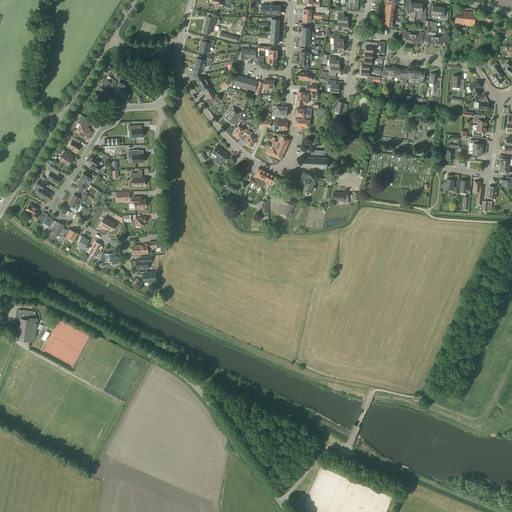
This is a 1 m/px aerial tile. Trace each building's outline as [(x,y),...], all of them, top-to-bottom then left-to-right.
[(222,7),(222,6),(223,6),(224,3),(223,2),(219,1),(219,0),(211,0),(211,3),(215,4),(214,7),(222,9),(222,7)] [(358,0),(354,0),(346,0),(346,7),(343,7),(343,11),(344,11),(349,11),(349,7),(358,8),(358,0)] [(406,3),(405,13),(409,14),(410,11),(415,11),(416,3),(410,2),(410,3),(406,3)] [(416,3),(415,11),(421,12),(420,22),(422,23),(421,25),(424,26),(425,23),(426,16),(424,15),(426,6),(422,5),(423,4),(416,3)] [(270,6),(267,6),(267,5),(261,5),(260,14),(269,14),(280,15),(280,6),(270,5),(270,6)] [(429,7),(428,17),(431,18),(432,15),(437,15),(438,7),(432,6),(432,7),(429,7)] [(438,7),(437,15),(441,16),(440,18),(443,18),(443,19),(446,19),(448,10),(444,9),(445,8),(438,7)] [(343,11),(336,10),(336,13),(338,13),(337,23),(338,23),(347,23),(348,23),(347,23),(348,17),(344,17),(344,13),(344,11),(343,11)] [(475,13),(463,12),(462,13),(456,12),(455,23),(461,24),(474,26),(475,13)] [(214,26),(216,19),(207,17),(203,32),(210,34),(212,26),(214,26)] [(396,23),(396,21),(384,20),(383,26),(387,26),(387,29),(396,30),(396,27),(392,26),(392,23),(396,23)] [(348,23),(347,23),(338,23),(337,32),(344,32),(344,29),(348,29),(348,23)] [(424,39),(423,44),(427,44),(431,45),(432,45),(432,46),(434,47),(435,36),(428,35),(428,33),(429,33),(429,32),(429,31),(429,27),(425,26),(424,39)] [(401,36),(401,41),(404,41),(408,42),(409,42),(409,43),(412,44),(413,33),(406,32),(406,30),(404,30),(402,30),(401,36)] [(413,33),(412,44),(413,44),(413,42),(415,43),(418,43),(422,44),(423,39),(423,32),(420,32),(420,34),(413,33)] [(344,45),(343,45),(344,39),(340,39),(340,35),(333,35),(333,44),(334,44),(334,45),(344,45)] [(435,36),(434,47),(436,47),(436,45),(441,46),(445,47),(445,42),(446,35),(443,35),(442,37),(435,36)] [(213,46),(215,41),(207,39),(206,42),(201,41),(200,46),(199,52),(208,54),(210,46),(213,46)] [(365,46),(365,52),(372,53),(372,52),(373,49),(376,49),(377,43),(370,42),(370,46),(365,46)] [(344,51),(344,45),(334,45),(333,54),(340,54),(340,51),(344,51)] [(270,47),(264,46),(264,50),(269,50),(268,57),(277,57),(277,51),(270,50),(270,47)] [(340,67),(339,66),(339,61),(335,60),(336,57),(329,57),(329,66),(340,67)] [(196,58),(195,64),(204,66),(205,60),(199,59),(198,58),(196,58)] [(307,64),(307,58),(300,58),(300,64),(303,64),(303,69),(308,69),(308,65),(307,64)] [(233,68),(232,65),(232,61),(224,63),(225,67),(227,67),(228,70),(233,68)] [(194,70),(193,75),(201,74),(202,74),(201,74),(202,74),(205,73),(206,71),(203,70),(204,66),(195,64),(193,70),(194,70)] [(496,86),(503,82),(501,79),(504,76),(496,65),(492,68),(496,74),(491,77),(496,86)] [(340,67),(329,66),(329,72),(326,72),(326,71),(321,71),(320,77),(324,78),(329,78),(330,76),(335,76),(336,73),(339,73),(340,67)] [(381,78),(381,83),(384,83),(385,78),(385,77),(393,78),(394,67),(392,66),(392,68),(390,68),(387,67),(383,67),(382,72),(382,78),(381,78)] [(394,67),(393,78),(399,78),(399,80),(401,80),(401,84),(402,85),(404,69),(401,69),(397,68),(396,68),(396,67),(394,67)] [(413,80),(415,70),(411,69),(411,70),(404,69),(402,85),(405,85),(405,81),(406,81),(406,79),(413,80)] [(413,80),(413,84),(420,84),(420,83),(424,83),(425,77),(425,72),(422,72),(418,71),(417,71),(417,70),(415,69),(415,70),(413,80)] [(311,81),(312,75),(308,75),(308,73),(299,72),(299,79),(302,79),(302,80),(311,81)] [(438,74),(430,73),(429,83),(433,84),(432,87),(433,87),(432,93),(432,96),(437,97),(437,94),(440,95),(441,87),(440,87),(441,78),(438,78),(438,74)] [(199,86),(207,81),(204,76),(203,77),(202,74),(201,74),(193,75),(196,80),(196,81),(199,86)] [(240,87),(243,77),(236,75),(233,85),(240,87)] [(463,91),(464,80),(460,79),(461,76),(453,75),(452,87),(459,87),(459,90),(463,91)] [(247,89),(250,79),(243,77),(240,87),(247,89)] [(116,81),(111,78),(109,81),(106,79),(100,88),(106,91),(109,86),(112,88),(116,81)] [(329,81),(329,78),(324,78),(324,81),(327,81),(327,88),(331,88),(330,92),(338,92),(339,85),(335,84),(336,81),(329,81)] [(123,89),(127,83),(121,79),(117,85),(123,89)] [(254,91),(257,81),(250,79),(247,89),(254,91)] [(273,89),(274,80),(264,80),(263,90),(268,90),(268,88),(273,89)] [(207,81),(199,86),(202,91),(202,90),(204,93),(213,88),(211,85),(209,86),(207,81)] [(255,92),(255,94),(259,95),(260,94),(263,83),(258,81),(255,92)] [(482,94),(479,88),(480,87),(477,81),(468,86),(471,92),(472,92),(475,98),(482,94)] [(215,95),(212,89),(205,93),(207,97),(208,96),(209,99),(207,100),(210,106),(220,101),(216,95),(215,95)] [(129,101),(129,91),(127,90),(120,90),(118,92),(118,97),(120,99),(123,99),(123,101),(129,101)] [(308,104),(309,93),(298,92),(296,105),(302,106),(302,103),(308,104)] [(345,116),(348,104),(344,103),(338,101),(336,111),(341,112),(341,115),(345,116)] [(489,110),(490,102),(480,101),(478,108),(489,110)] [(286,117),(286,107),(276,106),(276,109),(273,109),(273,110),(272,110),(272,116),(275,116),(286,117)] [(233,125),(241,114),(232,108),(229,112),(230,113),(229,114),(228,114),(224,119),(233,125)] [(296,108),(295,117),(310,119),(311,109),(304,108),(304,109),(296,108)] [(486,126),(487,120),(480,120),(480,115),(474,115),(473,122),(477,122),(477,125),(486,126)] [(87,127),(89,124),(91,121),(83,116),(79,122),(78,123),(80,124),(75,132),(87,140),(92,132),(86,129),(87,127)] [(295,117),(293,126),(298,126),(298,128),(304,129),(304,127),(309,128),(310,119),(295,117)] [(273,123),(273,131),(279,131),(279,129),(286,130),(287,123),(276,122),(276,124),(273,123)] [(242,139),(248,130),(245,128),(245,129),(238,125),(233,135),(240,139),(240,138),(242,139)] [(486,132),(486,126),(477,125),(476,129),(473,128),(472,135),(478,136),(478,132),(486,132)] [(141,129),(129,129),(129,130),(129,139),(137,138),(137,137),(143,137),(142,129),(141,129)] [(248,130),(242,139),(245,141),(244,144),(251,148),(256,138),(251,135),(252,132),(250,131),(248,130)] [(77,152),(81,146),(78,144),(80,141),(70,135),(68,138),(72,140),(68,147),(77,152)] [(286,147),(290,140),(280,136),(277,143),(286,147)] [(473,149),(483,150),(483,148),(482,147),(482,144),(480,144),(480,141),(476,140),(476,138),(470,137),(470,140),(469,143),(469,145),(473,145),(473,149)] [(274,149),(283,154),(286,147),(277,143),(274,149)] [(457,152),(458,147),(458,146),(451,145),(450,150),(447,150),(446,160),(449,160),(449,161),(451,161),(451,160),(453,160),(453,157),(457,157),(457,152)] [(216,146),(211,153),(216,156),(213,161),(220,166),(224,162),(228,155),(225,153),(221,150),(220,149),(216,146)] [(268,146),(265,152),(269,154),(280,160),(283,154),(274,149),(272,148),(268,146)] [(483,151),(483,150),(473,149),(472,152),(468,152),(468,157),(474,157),(474,154),(481,155),(482,152),(483,151)] [(128,158),(131,157),(132,162),(132,163),(144,162),(143,154),(143,150),(138,150),(131,150),(131,151),(128,151),(128,158)] [(68,165),(73,158),(64,152),(60,160),(68,165)] [(203,152),(197,155),(202,163),(207,160),(203,152)] [(500,162),(499,165),(509,166),(510,159),(511,159),(511,156),(508,156),(504,156),(504,158),(501,158),(500,162)] [(97,173),(101,166),(97,163),(99,161),(93,157),(89,163),(91,165),(89,168),(97,173)] [(330,161),(327,158),(300,157),(300,159),(296,159),(296,164),(300,164),(300,167),(326,168),(329,165),(330,161)] [(56,184),(61,177),(57,175),(59,172),(49,165),(46,170),(50,172),(46,178),(56,184)] [(511,172),(508,172),(509,166),(499,165),(499,167),(500,167),(499,171),(501,171),(500,175),(511,175),(511,172)] [(265,181),(269,174),(258,168),(256,173),(255,172),(251,177),(251,176),(248,180),(253,185),(256,181),(255,180),(257,177),(265,181)] [(79,178),(86,183),(88,180),(91,182),(93,179),(92,179),(94,176),(87,171),(85,174),(83,173),(79,178)] [(130,173),(130,176),(130,179),(131,179),(132,179),(132,182),(133,186),(136,186),(145,186),(144,177),(142,177),(139,177),(139,173),(137,173),(130,173)] [(272,185),(276,177),(269,174),(265,181),(270,184),(267,189),(268,189),(266,195),(268,195),(270,190),(270,191),(273,186),(272,185)] [(511,182),(511,176),(506,176),(506,180),(500,179),(500,183),(502,183),(502,186),(504,186),(507,189),(510,187),(511,187),(511,182)] [(280,189),(284,181),(276,177),(272,185),(280,189)] [(85,185),(86,183),(79,178),(76,183),(79,184),(77,187),(81,190),(84,193),(87,194),(87,193),(85,191),(86,189),(88,187),(85,185)] [(47,200),(51,193),(43,189),(46,184),(38,179),(34,186),(39,189),(36,194),(47,200)] [(452,189),(453,184),(453,180),(447,179),(446,185),(442,185),(442,193),(447,193),(448,189),(452,189)] [(470,193),(470,186),(467,186),(468,181),(460,180),(459,192),(470,193)] [(234,184),(233,184),(229,182),(226,188),(235,193),(239,186),(234,183),(234,184)] [(481,205),(483,187),(480,186),(481,183),(473,182),(472,191),(477,192),(476,204),(481,205)] [(313,186),(309,184),(306,183),(301,192),(308,195),(311,190),(313,192),(315,187),(313,186)] [(495,198),(496,187),(488,187),(487,197),(495,198)] [(288,219),(291,214),(290,213),(295,203),(279,195),(280,194),(275,191),(270,199),(279,204),(275,212),(288,219)] [(74,194),(71,199),(78,203),(81,205),(82,202),(83,203),(84,201),(84,200),(82,199),(86,194),(82,192),(79,197),(77,196),(74,194)] [(348,198),(348,192),(343,192),(343,193),(333,193),(333,200),(344,201),(343,203),(348,203),(348,198)] [(145,199),(140,199),(140,196),(131,197),(131,204),(134,204),(134,208),(134,209),(140,209),(140,208),(146,207),(145,199)] [(81,205),(78,203),(71,199),(68,204),(75,208),(73,211),(76,213),(81,205)] [(36,221),(40,216),(39,215),(40,213),(36,211),(37,209),(29,204),(25,211),(31,215),(29,218),(35,221),(35,220),(36,221)] [(83,217),(86,219),(92,211),(89,209),(83,217)] [(50,229),(51,227),(53,223),(51,221),(52,219),(47,216),(46,219),(42,217),(39,223),(42,225),(50,229)] [(111,231),(116,223),(105,217),(100,226),(104,228),(105,227),(111,231)] [(132,226),(136,226),(144,226),(144,222),(145,222),(145,217),(136,218),(135,218),(135,222),(132,222),(132,226)] [(54,229),(52,232),(59,236),(60,237),(59,237),(57,240),(58,241),(59,241),(62,238),(64,234),(66,230),(63,228),(64,226),(57,222),(54,229)] [(73,241),(77,234),(70,230),(66,237),(73,241)] [(82,236),(77,246),(83,249),(81,253),(84,255),(88,249),(86,248),(88,246),(86,245),(89,240),(82,236)] [(89,247),(86,252),(96,257),(99,258),(102,253),(99,251),(101,247),(99,246),(100,245),(95,242),(92,248),(89,247)] [(133,254),(148,253),(147,245),(132,246),(133,254)] [(136,269),(148,268),(147,263),(152,263),(151,256),(139,257),(139,261),(136,261),(136,269)] [(143,283),(156,282),(155,271),(146,272),(146,274),(142,275),(143,283)] [(34,342),(35,333),(37,319),(34,318),(35,312),(24,310),(19,310),(17,320),(20,320),(17,340),(34,342)] [(73,366),(88,333),(58,320),(45,351),(54,355),(53,357),(73,366)] [(41,339),(48,328),(43,325),(36,339),(39,341),(40,338),(41,339)] [(47,341),(53,329),(48,327),(43,339),(47,341)]
